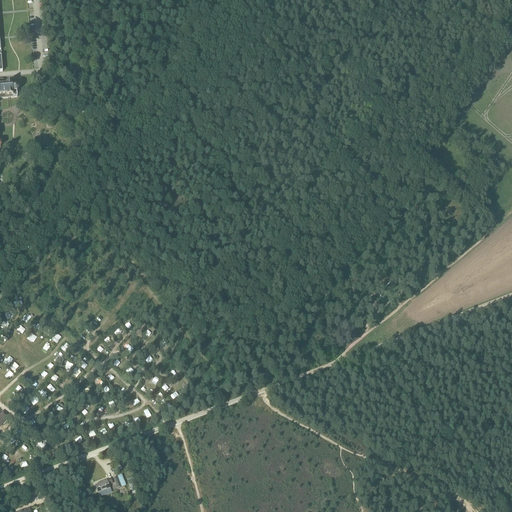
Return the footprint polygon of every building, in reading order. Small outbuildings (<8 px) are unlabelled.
[(12,93),(17,92),(19,91),(18,88),(16,86),(12,86),(12,83),(6,84),(6,85),(2,85),(2,84),(3,84),(3,80),(0,80),(0,95),(7,95),(7,97),(13,96),(12,93)] [(382,306),(379,301),(373,305),(376,310),(382,306)] [(0,414),(0,427),(9,417),(2,411),(0,414)] [(125,486),(121,475),(113,478),(116,484),(114,485),(115,488),(117,487),(117,488),(125,486)] [(107,480),(99,483),(99,484),(95,486),(98,492),(99,495),(105,493),(105,492),(110,489),(107,480)]
